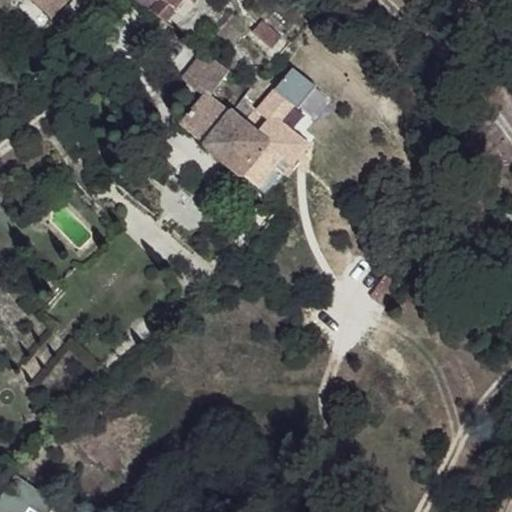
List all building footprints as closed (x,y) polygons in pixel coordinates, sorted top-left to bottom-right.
[(35,0),(31,6),(56,24),(74,0),(35,0)] [(135,0),(170,27),(192,0),(135,0)] [(71,35),(62,46),(77,58),(100,76),(109,64),(71,35)] [(275,91),(259,109),(260,110),(257,115),(267,125),(273,116),(282,124),(294,107),(275,91)] [(230,112),(209,93),(206,97),(181,127),(259,192),(277,169),(285,157),(296,166),(310,147),(299,138),(282,124),(273,116),(267,125),(265,128),(253,115),(244,124),(230,112)] [(307,128),(299,138),(310,147),(318,137),(307,128)] [(285,157),(277,169),(288,178),(293,171),(296,166),(285,157)] [(277,169),(259,192),(271,201),(288,178),(277,169)] [(303,180),(293,171),(288,178),(298,186),(303,180)] [(25,253),(16,263),(39,285),(48,275),(25,253)] [(375,266),(359,289),(372,299),(389,276),(375,266)] [(403,285),(389,276),(372,299),(386,309),(403,285)]
